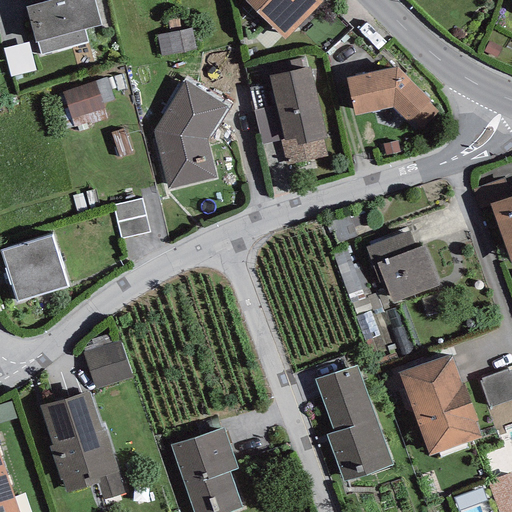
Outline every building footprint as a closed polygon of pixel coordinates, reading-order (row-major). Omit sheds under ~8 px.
[(94,0),(40,0),(27,4),(41,52),(88,39),(84,24),(100,19),(94,0)] [(289,44),(326,4),(321,0),(243,0),(242,1),(289,44)] [(29,44),(4,51),(11,76),(36,69),(29,44)] [(310,61),(269,71),(276,103),(284,136),(294,134),(296,140),(321,134),(327,133),(310,61)] [(395,61),(346,73),(354,111),(392,102),(408,119),(430,95),(395,61)] [(185,76),(152,129),(168,187),(216,175),(207,135),(228,102),(185,76)] [(74,123),(118,113),(111,84),(68,94),(74,123)] [(284,136),(276,103),(253,108),(261,142),(280,138),(287,162),(326,154),(321,134),(296,140),(294,134),(284,136)] [(511,191),(490,199),(511,260),(511,191)] [(116,211),(125,245),(154,237),(145,203),(116,211)] [(376,257),(416,242),(409,226),(366,242),(378,278),(384,276),(376,257)] [(51,230),(1,246),(17,297),(68,281),(51,230)] [(416,242),(376,257),(384,276),(392,298),(440,280),(424,239),(416,242)] [(120,336),(82,350),(95,387),(133,374),(120,336)] [(429,452),(482,432),(476,415),(479,414),(467,381),(463,383),(451,349),(398,368),(429,452)] [(357,362),(314,377),(333,429),(326,432),(343,478),(392,460),(357,362)] [(511,375),(509,367),(479,377),(489,406),(511,398),(511,375)] [(89,385),(38,402),(52,443),(48,444),(59,477),(62,477),(67,490),(100,479),(98,475),(120,468),(105,424),(102,425),(89,385)] [(223,423),(169,441),(193,511),(220,511),(242,505),(229,468),(238,465),(223,423)] [(0,511),(20,511),(0,449),(0,511)] [(122,475),(100,484),(107,504),(130,496),(122,475)] [(501,511),(511,511),(511,478),(492,486),(501,511)]
